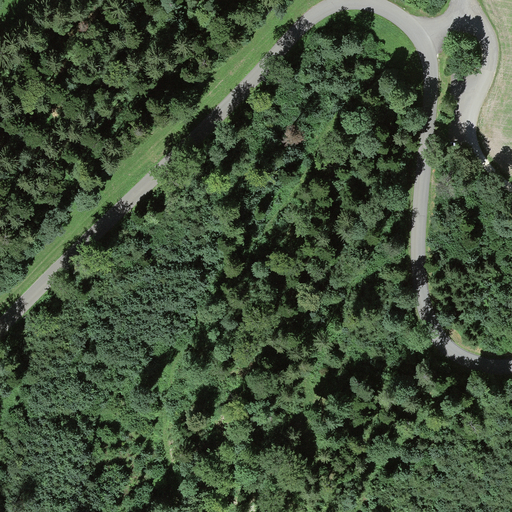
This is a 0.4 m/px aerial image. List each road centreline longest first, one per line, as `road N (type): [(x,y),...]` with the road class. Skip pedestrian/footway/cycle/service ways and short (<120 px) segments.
road 1 (tertiary): [(419,35),(377,4),(350,0),(322,9),(0,327)]
road 2 (track): [(419,35),(350,102),(301,185),(200,319),(166,422),(171,511)]
road 3 (tertiary): [(511,365),(450,350),(422,300),(418,233),(431,72),(419,35)]
road 4 (unclassified): [(467,8),(490,52),(472,137),(510,189)]
